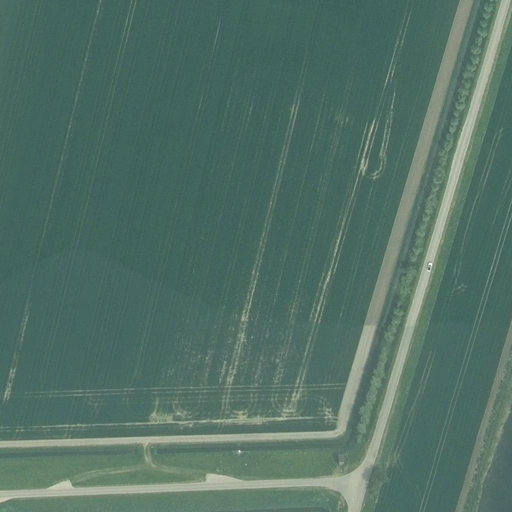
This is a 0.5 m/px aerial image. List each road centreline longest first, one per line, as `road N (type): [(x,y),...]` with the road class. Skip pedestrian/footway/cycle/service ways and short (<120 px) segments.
road 1 (unclassified): [(363,480),(505,0)]
road 2 (unclassified): [(0,494),(363,480)]
road 3 (track): [(241,484),(147,467),(86,474),(53,492)]
